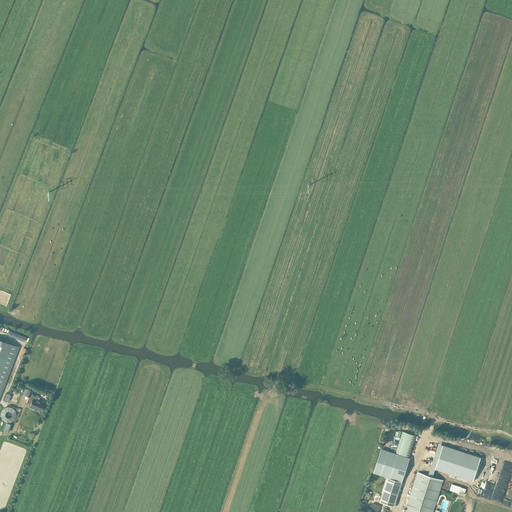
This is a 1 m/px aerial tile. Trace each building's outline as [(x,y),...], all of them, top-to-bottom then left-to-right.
[(12,332),(11,335),(25,341),(26,337),(12,332)] [(0,396),(19,347),(1,340),(0,339),(0,396)] [(28,389),(25,395),(30,397),(32,397),(30,401),(31,401),(29,407),(36,410),(41,412),(45,402),(37,399),(38,396),(32,393),(33,391),(28,389)] [(410,457),(417,435),(402,431),(395,453),(410,457)] [(432,511),(443,480),(418,472),(405,511),(432,511)] [(388,478),(380,502),(394,506),(402,482),(388,478)] [(459,493),(461,487),(451,484),(450,490),(459,493)] [(377,511),(380,506),(373,503),(371,510),(364,507),(362,511),(374,511),(375,511),(377,511)]
